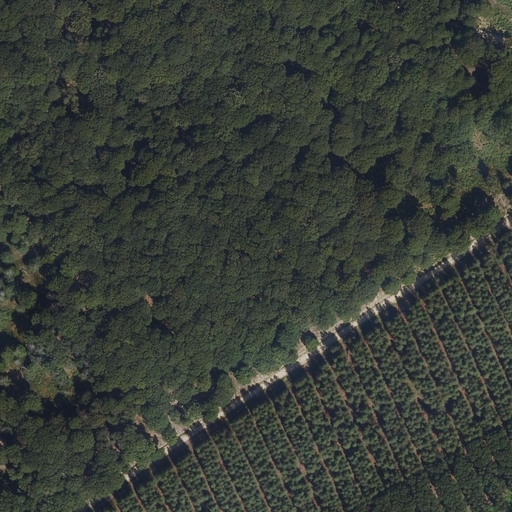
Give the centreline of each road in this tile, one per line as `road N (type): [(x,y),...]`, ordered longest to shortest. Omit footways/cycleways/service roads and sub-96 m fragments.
road 1 (track): [(511,215),(208,418),(85,511)]
road 2 (unknown): [(208,418),(0,173)]
road 3 (unknown): [(511,109),(241,0)]
